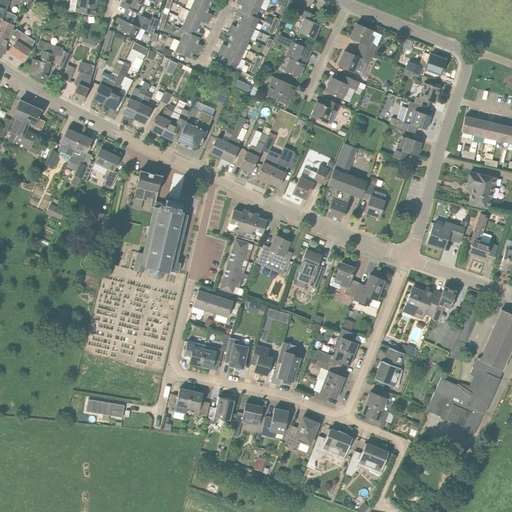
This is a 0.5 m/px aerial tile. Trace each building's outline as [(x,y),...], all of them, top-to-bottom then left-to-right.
[(0,0),(0,57),(0,58),(5,46),(8,38),(12,29),(17,16),(8,12),(5,11),(9,3),(2,0),(0,0)] [(94,15),(97,0),(76,0),(75,12),(94,15)] [(122,0),(120,6),(139,15),(136,20),(148,25),(151,20),(141,16),(146,6),(142,4),(132,0),(122,0)] [(207,12),(209,7),(194,0),(189,10),(209,19),(211,14),(207,12)] [(259,8),(242,0),(239,0),(237,4),(241,5),(239,10),(258,19),(258,18),(254,17),(259,8)] [(35,9),(36,2),(27,1),(27,8),(35,9)] [(206,24),(209,19),(189,10),(185,20),(200,27),(203,22),(206,24)] [(238,22),(253,29),(258,19),(239,10),(237,15),(240,17),(238,22)] [(317,16),(304,10),(301,17),(304,19),(298,32),(314,39),(320,25),(314,22),(317,16)] [(146,31),(153,34),(154,33),(155,28),(148,25),(136,20),(134,25),(118,18),(115,23),(120,25),(117,30),(135,38),(137,34),(143,37),(146,31)] [(185,20),(180,30),(199,38),(202,34),(198,32),(200,27),(185,20)] [(230,30),(249,39),(253,29),(238,22),(236,27),(232,25),(230,30)] [(357,49),(372,56),(376,46),(370,44),(372,40),(368,38),(371,31),(356,24),(349,38),(360,43),(357,49)] [(35,41),(29,37),(28,40),(20,35),(22,33),(16,29),(15,31),(12,29),(8,38),(15,43),(9,52),(23,61),(30,51),(29,50),(35,41)] [(108,30),(102,50),(108,51),(113,32),(108,30)] [(197,43),(199,38),(180,30),(183,32),(179,41),(199,50),(201,45),(197,43)] [(249,39),(230,30),(227,35),(231,37),(229,41),(244,49),(249,39)] [(281,45),(284,38),(275,34),(273,40),(272,41),(281,45)] [(94,48),(96,42),(83,37),(81,44),(94,48)] [(36,76),(45,79),(51,60),(59,65),(59,66),(65,69),(71,55),(62,51),(63,49),(46,44),(40,41),(37,48),(42,49),(40,53),(43,54),(40,62),(33,59),(29,73),(36,75),(36,76)] [(199,50),(179,41),(174,51),(190,59),(193,53),(197,55),(199,50)] [(221,49),(240,58),(244,49),(229,41),(227,46),(223,45),(221,49)] [(292,42),(289,48),(285,56),(289,58),(283,71),(299,77),(307,59),(304,57),(308,49),(292,42)] [(134,43),(131,49),(136,52),(139,45),(134,43)] [(172,52),(163,48),(161,53),(169,57),(172,52)] [(222,56),(220,61),(235,68),(240,58),(221,49),(218,54),(222,56)] [(369,64),(372,56),(357,49),(354,56),(344,51),(337,65),(354,73),(359,60),(369,64)] [(445,60),(430,55),(424,69),(440,75),(445,60)] [(168,60),(163,71),(171,75),(176,64),(168,60)] [(81,105),(88,89),(94,66),(81,62),(79,72),(81,73),(76,83),(78,84),(71,100),(81,105)] [(406,69),(413,72),(420,75),(420,74),(423,67),(419,66),(408,62),(407,64),(405,69),(406,69)] [(92,99),(93,99),(104,104),(117,77),(122,66),(116,64),(111,74),(111,75),(110,75),(107,81),(102,78),(92,99)] [(250,72),(251,72),(250,75),(253,77),(255,74),(258,66),(254,65),(250,72)] [(117,77),(104,104),(115,110),(122,95),(119,93),(122,87),(120,85),(123,79),(127,69),(122,66),(117,77)] [(332,78),(325,92),(342,100),(348,87),(356,90),(360,82),(341,74),(338,81),(332,78)] [(294,86),(274,77),(266,95),(286,104),(294,86)] [(236,80),(233,86),(247,92),(250,86),(236,80)] [(415,97),(413,103),(427,108),(429,102),(435,104),(440,88),(423,83),(418,98),(415,97)] [(141,103),(143,99),(147,90),(149,86),(144,84),(142,88),(141,87),(135,101),(130,98),(122,113),(133,119),(141,103)] [(224,104),(231,88),(222,84),(215,101),(224,104)] [(147,90),(143,99),(148,102),(153,93),(152,93),(148,91),(147,90)] [(171,95),(165,92),(160,101),(166,104),(171,95)] [(244,105),(249,108),(251,109),(255,99),(248,96),(244,105)] [(198,149),(206,130),(212,116),(198,110),(203,100),(197,97),(192,108),(189,112),(190,112),(187,118),(182,130),(177,143),(194,150),(198,149)] [(317,102),(310,116),(327,123),(333,110),(337,112),(340,105),(327,99),(324,106),(317,102)] [(10,134),(12,135),(9,142),(13,144),(30,105),(20,100),(12,117),(16,118),(10,132),(11,132),(10,134)] [(152,109),(146,106),(141,103),(133,119),(144,124),(152,109)] [(150,130),(162,135),(175,107),(169,104),(166,111),(164,110),(161,116),(158,115),(150,130)] [(41,111),(30,105),(13,144),(29,151),(33,143),(37,135),(27,130),(30,125),(34,127),(41,111)] [(182,130),(187,118),(190,112),(189,112),(182,108),(181,110),(175,107),(162,135),(173,141),(178,129),(182,130)] [(425,130),(430,116),(414,110),(409,124),(402,121),(400,128),(414,134),(417,127),(425,130)] [(239,117),(233,130),(221,158),(232,163),(238,148),(237,148),(240,141),(236,139),(245,120),(239,117)] [(465,117),(461,132),(473,135),(477,119),(465,117)] [(7,132),(12,121),(5,118),(0,129),(7,132)] [(477,119),(473,135),(484,138),(488,122),(477,119)] [(500,125),(488,122),(484,138),(496,140),(500,125)] [(500,125),(496,140),(508,143),(511,127),(500,125)] [(209,153),(221,158),(233,130),(227,127),(221,141),(216,138),(209,153)] [(344,137),(347,130),(340,127),(337,134),(344,137)] [(80,135),(67,129),(57,150),(70,156),(80,135)] [(256,178),(257,178),(268,183),(281,154),(270,149),(274,139),(277,134),(270,131),(268,136),(266,139),(261,151),(267,154),(256,178)] [(92,140),(80,135),(70,156),(71,157),(71,155),(72,158),(75,160),(77,159),(77,158),(78,157),(82,159),(80,164),(75,175),(81,177),(86,166),(91,155),(87,153),(90,146),(89,146),(92,140)] [(240,167),(251,172),(261,151),(266,139),(261,136),(259,141),(258,141),(255,147),(252,146),(249,152),(247,151),(240,167)] [(405,162),(408,153),(417,156),(421,143),(402,136),(400,139),(401,140),(399,144),(397,143),(393,158),(405,162)] [(346,174),(355,148),(344,143),(335,164),(333,169),(327,186),(336,190),(332,198),(333,199),(326,216),(340,222),(346,204),(350,195),(361,200),(361,198),(366,184),(367,182),(346,174)] [(469,152),(468,158),(473,160),(476,149),(470,147),(469,152)] [(111,189),(113,183),(114,183),(118,173),(114,171),(119,157),(100,149),(94,163),(109,169),(104,179),(106,180),(103,185),(111,189)] [(53,168),(60,154),(52,150),(45,165),(53,168)] [(281,154),(268,183),(279,188),(286,172),(285,172),(287,167),(293,170),(299,156),(293,153),(293,154),(283,150),(281,154)] [(327,167),(333,169),(335,164),(330,161),(327,167)] [(301,175),(300,177),(292,194),(303,199),(305,194),(309,196),(315,182),(321,185),(328,171),(320,167),(316,174),(311,172),(313,169),(307,166),(302,168),(300,173),(301,175)] [(140,171),(133,199),(131,209),(140,211),(142,201),(146,201),(146,199),(151,200),(150,207),(154,208),(155,201),(161,176),(140,171)] [(474,184),(469,205),(489,209),(496,178),(470,172),(467,183),(474,184)] [(375,185),(377,179),(370,176),(367,184),(374,186),(375,185)] [(27,190),(32,192),(36,183),(31,181),(27,190)] [(374,187),(366,184),(361,198),(368,201),(365,213),(379,218),(382,210),(381,209),(384,201),(383,201),(386,195),(373,191),(374,187)] [(166,272),(169,273),(169,272),(170,271),(178,273),(180,263),(176,262),(181,242),(183,243),(185,236),(183,235),(188,215),(183,214),(183,212),(184,212),(186,211),(187,207),(186,205),(181,203),(181,202),(179,202),(179,201),(168,199),(165,198),(164,203),(163,202),(161,203),(156,202),(155,201),(154,208),(149,227),(147,226),(145,234),(147,235),(142,254),(137,253),(132,271),(142,273),(144,267),(148,268),(149,274),(152,279),(157,280),(163,277),(166,272)] [(60,220),(64,213),(57,210),(54,217),(60,220)] [(246,228),(251,213),(243,210),(242,213),(233,210),(229,223),(239,226),(238,229),(235,228),(233,235),(243,238),(246,228)] [(475,219),(477,213),(469,210),(467,216),(475,219)] [(102,224),(106,215),(96,212),(93,220),(102,224)] [(251,213),(246,228),(243,238),(252,242),(255,235),(251,234),(253,230),(263,233),(266,221),(258,218),(259,215),(251,213)] [(487,216),(480,214),(470,242),(473,243),(469,252),(475,254),(474,256),(482,259),(483,257),(484,258),(489,244),(479,241),(487,216)] [(462,223),(461,227),(444,221),(442,227),(434,224),(435,222),(434,222),(427,243),(444,248),(447,240),(459,244),(465,228),(466,224),(462,223)] [(285,252),(290,242),(275,236),(269,250),(263,247),(258,259),(265,262),(266,259),(285,268),(291,254),(285,252)] [(236,239),(230,256),(248,261),(245,260),(247,255),(249,255),(251,251),(246,249),(248,243),(236,239)] [(511,249),(506,247),(500,266),(501,267),(500,269),(507,271),(508,269),(511,270),(511,249)] [(315,269),(321,256),(307,250),(298,272),(297,271),(294,279),(309,284),(308,285),(309,286),(307,290),(315,293),(316,289),(317,289),(323,272),(315,269)] [(242,271),(244,272),(248,261),(230,256),(225,272),(242,278),(240,277),(242,271)] [(353,298),(358,285),(359,284),(359,283),(358,284),(349,281),(354,269),(341,264),(335,278),(332,278),(329,285),(339,289),(340,285),(346,288),(343,295),(353,298)] [(242,278),(225,272),(220,289),(232,293),(234,287),(239,289),(240,284),(238,283),(240,277),(242,278)] [(358,285),(353,298),(353,300),(369,306),(372,298),(377,300),(384,281),(382,280),(382,279),(372,275),(372,276),(369,275),(365,286),(359,284),(358,285)] [(432,317),(444,287),(441,293),(426,287),(425,292),(412,287),(403,312),(422,319),(424,314),(432,317)] [(444,307),(449,309),(456,292),(444,287),(432,317),(431,319),(438,322),(444,307)] [(210,294),(198,290),(193,307),(205,310),(210,294)] [(221,298),(210,294),(205,310),(216,314),(221,298)] [(233,302),(221,298),(216,314),(228,318),(233,302)] [(250,300),(248,309),(264,314),(266,305),(250,300)] [(273,319),(275,310),(269,308),(266,317),(273,319)] [(472,309),(466,324),(472,327),(479,312),(472,309)] [(484,414),(500,379),(498,379),(511,348),(511,315),(501,310),(479,358),(477,357),(473,367),(469,374),(474,376),(469,387),(464,384),(457,384),(456,385),(440,378),(426,410),(440,416),(439,417),(445,420),(445,419),(446,419),(464,427),(462,431),(473,436),(483,413),(484,414)] [(320,325),(323,317),(314,314),(311,322),(320,325)] [(210,329),(213,320),(207,318),(204,327),(210,329)] [(351,330),(354,323),(346,319),(343,327),(351,330)] [(454,348),(463,328),(454,323),(444,344),(454,348)] [(334,347),(337,348),(354,355),(358,347),(357,346),(358,344),(351,341),(353,335),(340,330),(338,336),(334,347)] [(320,342),(323,335),(317,333),(314,339),(320,342)] [(229,338),(228,342),(227,351),(231,352),(228,366),(235,367),(236,370),(239,370),(241,369),(243,369),(248,347),(238,345),(239,340),(229,338)] [(191,365),(200,367),(205,349),(204,349),(205,346),(187,341),(184,356),(190,357),(189,364),(191,364),(191,365)] [(222,341),(221,349),(217,348),(214,348),(212,349),(212,351),(205,349),(200,367),(209,369),(210,368),(212,369),(214,362),(220,363),(222,351),(226,352),(227,351),(228,342),(222,341)] [(464,344),(458,341),(451,357),(457,360),(464,344)] [(282,363),(277,378),(293,383),(301,358),(294,356),(297,346),(284,342),(277,362),(282,363)] [(267,376),(270,366),(272,358),(267,357),(269,349),(255,345),(251,361),(256,363),(253,372),(267,376)] [(417,350),(414,349),(415,348),(408,345),(407,347),(402,345),(400,351),(404,353),(412,356),(414,357),(417,350)] [(351,364),(354,355),(337,348),(334,357),(316,350),(316,351),(310,349),(308,356),(310,357),(317,360),(319,361),(340,369),(342,363),(349,366),(350,364),(351,364)] [(404,354),(399,352),(389,348),(389,349),(384,361),(383,362),(382,361),(381,362),(382,362),(375,379),(374,380),(393,387),(394,387),(393,386),(400,369),(401,369),(399,368),(399,367),(404,354)] [(316,366),(321,368),(317,379),(318,379),(341,389),(344,380),(345,377),(338,374),(340,369),(319,361),(316,366)] [(337,397),(341,389),(318,379),(313,391),(316,392),(314,397),(326,402),(329,397),(336,400),(337,397)] [(169,408),(174,409),(175,409),(174,412),(186,414),(187,408),(191,390),(182,388),(182,389),(179,388),(178,396),(172,394),(169,408)] [(382,410),(382,409),(387,399),(390,400),(392,394),(380,389),(377,395),(370,392),(369,394),(365,403),(382,410)] [(191,390),(187,408),(199,411),(198,414),(204,416),(207,402),(201,401),(203,394),(200,393),(200,392),(191,390)] [(210,407),(207,420),(213,422),(214,417),(230,421),(233,408),(232,408),(235,402),(228,397),(227,399),(218,397),(216,408),(210,407)] [(85,400),(83,412),(119,419),(121,406),(85,400)] [(236,417),(232,436),(238,437),(241,422),(258,426),(262,407),(245,403),(242,419),(236,417)] [(382,410),(365,403),(362,411),(362,412),(361,414),(369,417),(366,423),(381,429),(388,412),(382,409),(382,410)] [(415,413),(421,416),(424,410),(418,407),(415,413)] [(272,418),(265,416),(260,434),(274,437),(276,432),(283,434),(289,412),(274,408),(272,418)] [(292,426),(284,444),(298,449),(301,442),(310,445),(318,424),(310,420),(310,419),(304,417),(304,418),(302,418),(298,428),(292,426)] [(416,431),(419,425),(411,422),(409,428),(416,431)] [(329,429),(329,430),(325,439),(318,436),(309,459),(315,461),(326,449),(345,457),(352,438),(348,437),(349,435),(338,430),(337,431),(338,431),(337,432),(329,429)] [(455,440),(451,448),(465,454),(468,446),(455,440)] [(373,447),(365,443),(361,453),(354,451),(345,474),(351,476),(363,464),(381,471),(388,453),(384,451),(385,450),(374,445),(374,446),(373,447)] [(234,462),(236,454),(229,452),(227,460),(234,462)] [(268,476),(270,470),(264,467),(262,473),(268,476)] [(361,511),(363,511),(368,507),(364,503),(358,509),(361,511)]
